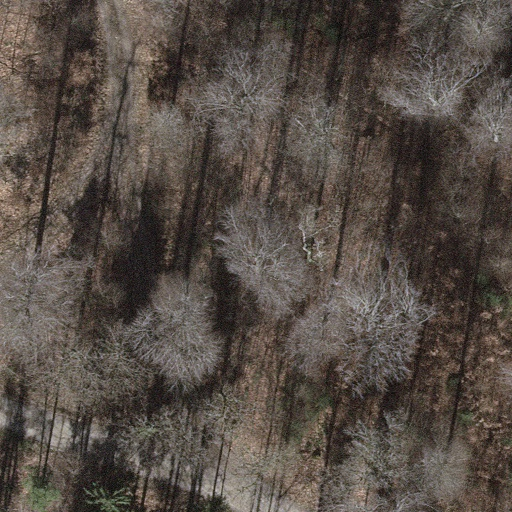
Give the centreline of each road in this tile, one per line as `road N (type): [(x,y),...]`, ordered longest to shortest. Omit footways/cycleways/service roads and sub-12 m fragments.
road 1 (track): [(252,503),(175,377),(143,259),(125,133),(124,17),(115,0)]
road 2 (track): [(0,399),(252,503)]
road 3 (track): [(125,133),(0,272)]
